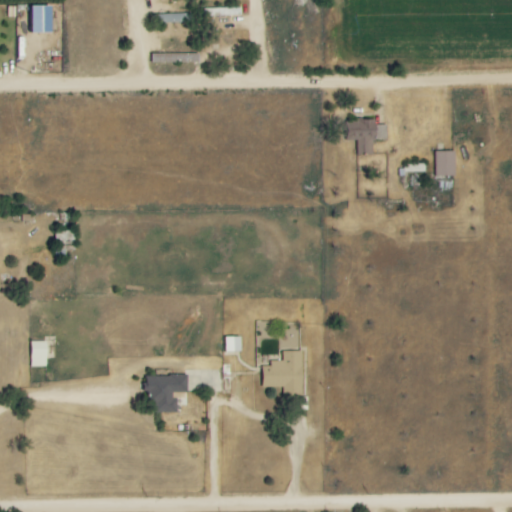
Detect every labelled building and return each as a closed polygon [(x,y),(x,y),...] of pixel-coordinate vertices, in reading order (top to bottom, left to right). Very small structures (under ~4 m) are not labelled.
[(52,6),(29,7),(29,34),(52,33),(52,6)] [(206,17),(240,16),(240,8),(205,9),(206,17)] [(192,14),(152,15),(152,24),(192,24),(192,14)] [(199,62),(199,54),(152,56),(153,64),(199,62)] [(374,156),(374,140),(388,140),(388,126),(376,126),(376,120),(349,120),(349,141),(358,141),(358,156),(374,156)] [(435,177),(456,176),(455,152),(435,152),(435,177)] [(403,165),(403,173),(425,172),(425,164),(403,165)] [(241,352),(241,337),(224,337),(225,352),(241,352)] [(31,367),(47,367),(47,342),(31,342),(31,367)] [(302,397),(302,352),(283,352),(283,361),(270,361),(270,366),(262,366),(262,387),(282,387),(282,397),(302,397)] [(188,393),(187,375),(147,376),(148,403),(155,403),(155,414),(176,413),(176,393),(188,393)]
